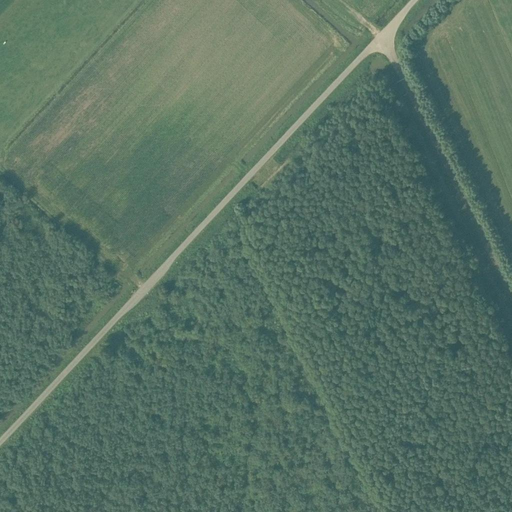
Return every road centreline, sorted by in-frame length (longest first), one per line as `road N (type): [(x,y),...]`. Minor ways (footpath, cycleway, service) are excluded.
road 1 (unclassified): [(0,442),(417,0)]
road 2 (unknown): [(379,40),(511,305)]
